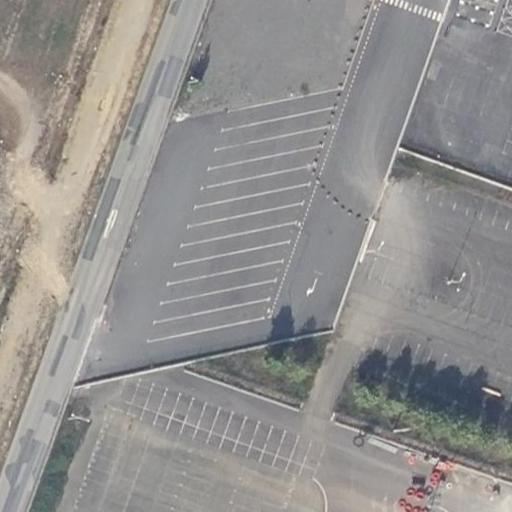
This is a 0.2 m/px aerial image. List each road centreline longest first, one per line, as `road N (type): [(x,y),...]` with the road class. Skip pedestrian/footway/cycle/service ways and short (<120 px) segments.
road 1 (unclassified): [(3,511),(192,0)]
road 2 (track): [(38,126),(84,0)]
